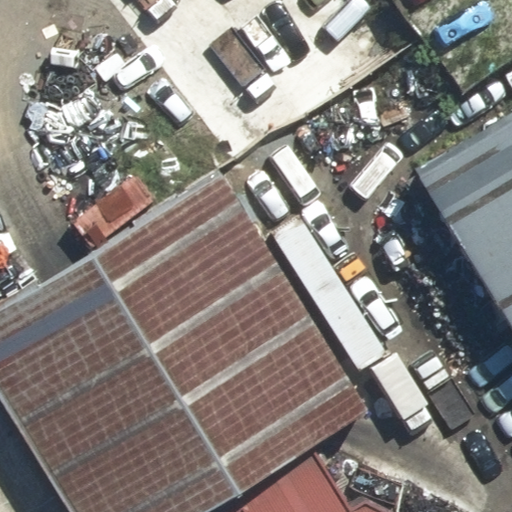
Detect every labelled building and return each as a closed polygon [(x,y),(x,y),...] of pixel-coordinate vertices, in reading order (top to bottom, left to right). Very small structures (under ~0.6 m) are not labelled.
[(157,106),(179,130),(220,91),(198,67),(157,106)] [(511,99),(397,171),(511,353),(511,99)] [(355,403),(211,175),(0,307),(0,410),(64,511),(181,511),(297,440),(355,403)] [(293,217),(255,241),(343,379),(380,355),(293,217)] [(297,440),(181,511),(387,511),(356,496),(337,505),(297,440)]
